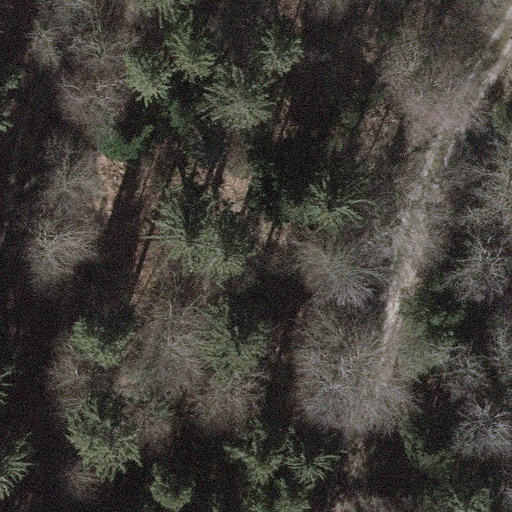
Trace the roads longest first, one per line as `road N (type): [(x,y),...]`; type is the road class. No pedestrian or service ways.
road 1 (track): [(57,511),(63,0)]
road 2 (track): [(511,53),(468,101),(346,511)]
